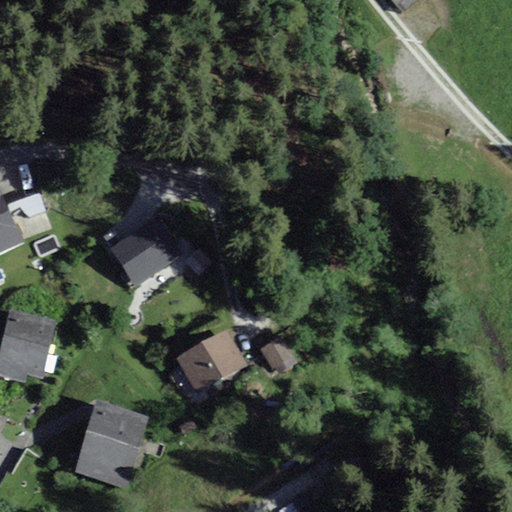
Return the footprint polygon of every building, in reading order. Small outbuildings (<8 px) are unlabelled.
[(24,216),(48,209),(43,194),(20,201),(24,216)] [(122,248),(147,283),(182,258),(156,223),(122,248)] [(54,327),(8,318),(0,358),(0,383),(22,388),(25,378),(43,381),(54,327)] [(175,363),(197,401),(244,373),(222,336),(175,363)] [(258,357),(270,375),(290,363),(278,345),(258,357)] [(95,410),(76,481),(124,493),(142,422),(95,410)] [(12,469),(35,489),(54,468),(31,447),(12,469)]
